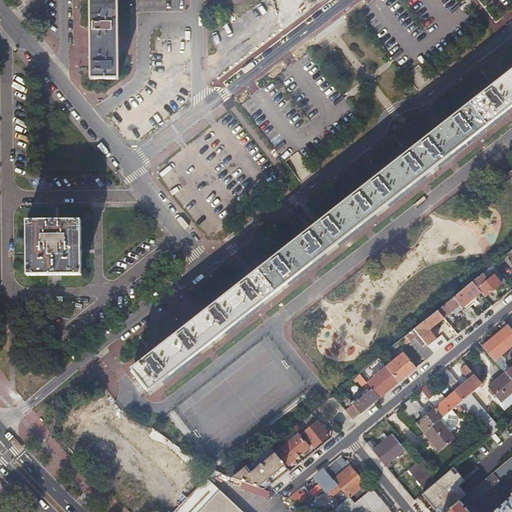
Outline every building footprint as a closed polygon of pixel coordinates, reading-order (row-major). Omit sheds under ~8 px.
[(88,0),(89,79),(117,79),(116,0),(88,0)] [(511,72),(418,146),(267,264),(132,368),(149,390),(290,280),(343,239),(434,168),(511,107),(511,72)] [(80,221),(26,222),(26,277),(81,276),(80,221)] [(504,281),(492,265),(489,268),(492,273),(494,275),(501,283),(504,281)] [(480,292),(484,296),(501,283),(494,275),(487,280),(485,278),(482,273),(472,281),(480,292)] [(464,305),(480,292),(472,281),(453,297),(458,304),(461,301),(464,305)] [(443,318),(459,306),(458,304),(453,297),(437,311),(443,318)] [(472,323),(479,317),(470,307),(464,312),(472,323)] [(429,330),(443,318),(437,311),(414,329),(418,335),(423,341),(427,346),(433,354),(447,343),(441,336),(436,340),(429,330)] [(509,325),(506,321),(499,326),(503,330),(509,325)] [(483,346),(495,360),(502,354),(511,345),(511,328),(509,325),(503,330),(483,346)] [(423,341),(418,335),(409,342),(414,348),(425,361),(433,354),(427,346),(423,341)] [(414,348),(409,342),(402,348),(407,354),(414,348)] [(416,368),(403,353),(385,367),(398,383),(416,368)] [(495,360),(505,372),(509,368),(505,363),(505,358),(502,354),(495,360)] [(462,402),(470,394),(482,384),(463,362),(459,366),(470,380),(455,392),(455,393),(455,394),(462,402)] [(398,383),(385,367),(370,379),(372,381),(383,395),(398,383)] [(457,383),(446,369),(441,374),(451,388),(457,383)] [(352,420),(379,399),(368,384),(362,376),(359,373),(354,377),(367,393),(345,411),(352,420)] [(511,392),(511,381),(506,374),(489,388),(501,402),(511,392)] [(372,381),(368,384),(379,399),(383,395),(372,381)] [(451,411),(458,405),(462,402),(455,394),(455,393),(445,402),(439,395),(435,398),(426,386),(421,390),(436,409),(443,418),(451,411)] [(458,405),(489,438),(501,428),(470,394),(462,402),(458,405)] [(408,401),(401,406),(411,419),(419,414),(408,401)] [(439,421),(443,418),(436,409),(416,425),(423,434),(439,421)] [(457,416),(451,411),(443,418),(439,421),(423,434),(438,452),(454,439),(449,433),(454,429),(457,416)] [(93,438),(170,511),(186,496),(108,422),(93,438)] [(317,422),(302,434),(313,448),(328,436),(317,422)] [(147,436),(166,444),(169,439),(161,433),(152,427),(147,436)] [(297,434),(287,442),(298,456),(308,448),(297,434)] [(372,451),(385,467),(404,451),(392,436),(372,451)] [(188,464),(194,457),(169,439),(166,444),(188,464)] [(298,456),(287,442),(277,450),(288,464),(298,456)] [(270,447),(233,478),(264,490),(288,469),(270,447)] [(408,471),(425,492),(436,482),(419,461),(408,471)] [(399,462),(391,470),(397,475),(405,468),(399,462)] [(350,468),(333,481),(340,490),(347,499),(364,485),(350,468)] [(422,495),(435,511),(446,511),(457,503),(465,495),(459,487),(464,482),(453,468),(436,482),(425,492),(422,495)] [(324,469),(316,476),(325,487),(305,504),(327,511),(331,511),(343,503),(347,499),(340,490),(333,481),(324,469)] [(307,483),(289,498),(300,502),(307,496),(306,495),(313,490),(307,483)] [(244,511),(220,488),(197,511),(244,511)] [(354,506),(352,511),(389,511),(372,491),(353,506),(354,506)] [(511,511),(511,495),(493,511),(511,511)] [(343,503),(331,511),(341,511),(345,503),(343,503)] [(345,503),(341,511),(352,511),(354,506),(353,506),(349,505),(345,503)] [(465,511),(457,503),(446,511),(465,511)]
